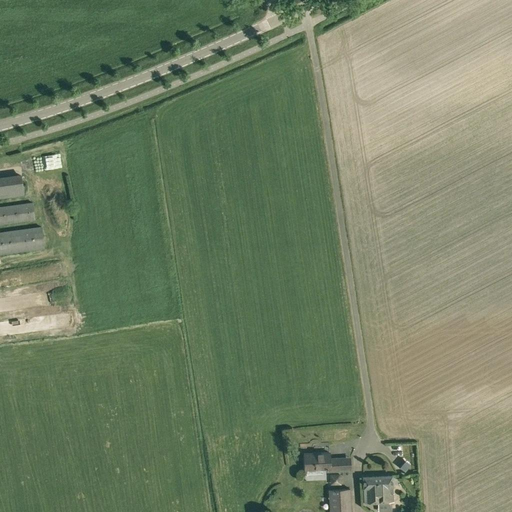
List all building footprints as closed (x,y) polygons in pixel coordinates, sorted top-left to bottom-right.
[(0,178),(0,197),(24,194),(22,176),(0,178)] [(0,206),(0,223),(35,218),(33,202),(0,206)] [(0,232),(0,253),(44,247),(41,227),(0,232)] [(299,442),(299,432),(290,433),(290,442),(299,442)] [(326,468),(326,471),(352,470),(351,457),(329,458),(329,452),(304,453),(305,469),(326,468)] [(405,471),(410,465),(403,458),(398,465),(405,471)] [(363,476),(365,503),(393,501),(392,475),(363,476)] [(329,489),(329,511),(350,511),(350,488),(329,489)]
